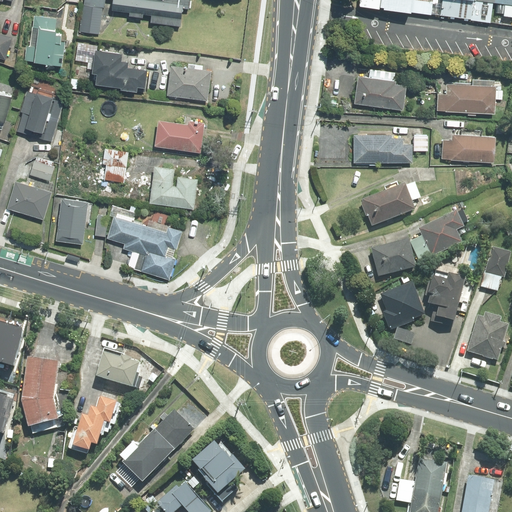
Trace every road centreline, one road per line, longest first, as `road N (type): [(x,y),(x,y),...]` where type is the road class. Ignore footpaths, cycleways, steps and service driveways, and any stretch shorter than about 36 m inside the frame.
road 1 (secondary): [(310,0),(289,220),(293,274),(316,330)]
road 2 (secondary): [(271,209),(284,0)]
road 3 (secondary): [(143,311),(207,285),(271,209)]
road 4 (secondary): [(0,267),(143,311)]
road 5 (secondary): [(320,511),(264,377)]
road 6 (secondary): [(313,379),(342,511)]
road 7 (secondary): [(260,372),(143,311)]
road 8 (secondary): [(143,311),(266,326)]
